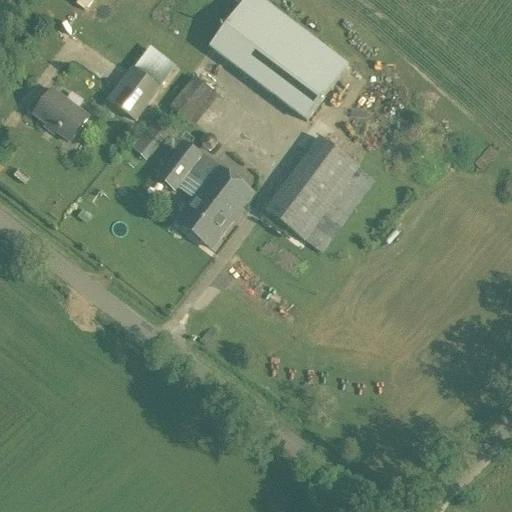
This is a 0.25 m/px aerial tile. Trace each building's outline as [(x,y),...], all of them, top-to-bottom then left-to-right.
[(307,123),(350,67),(261,0),(248,0),(210,50),(307,123)] [(137,123),(161,90),(132,69),(108,102),(137,123)] [(71,145),(90,120),(54,93),(35,117),(71,145)] [(146,161),(167,137),(151,124),(130,148),(146,161)] [(306,244),(361,167),(319,137),(264,214),(306,244)] [(178,192),(203,157),(183,143),(158,178),(178,192)] [(211,250),(253,195),(220,169),(178,225),(211,250)]
